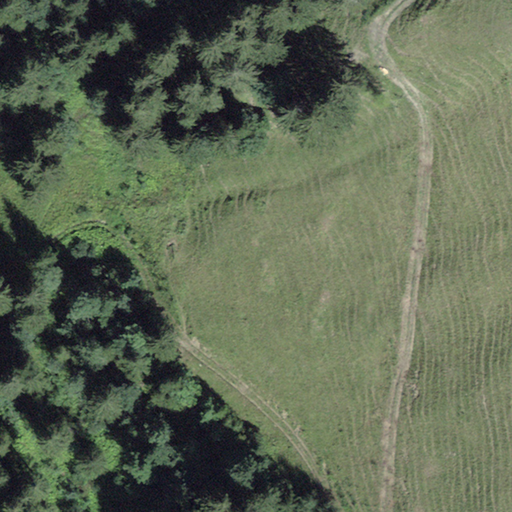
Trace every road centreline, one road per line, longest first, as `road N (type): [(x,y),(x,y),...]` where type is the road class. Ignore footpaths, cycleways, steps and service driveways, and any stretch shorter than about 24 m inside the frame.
road 1 (track): [(386,511),(386,431),(424,216),(426,112),(380,46),(378,28),(405,0)]
road 2 (track): [(0,254),(75,217),(114,223),(185,343),(279,416),(339,511)]
